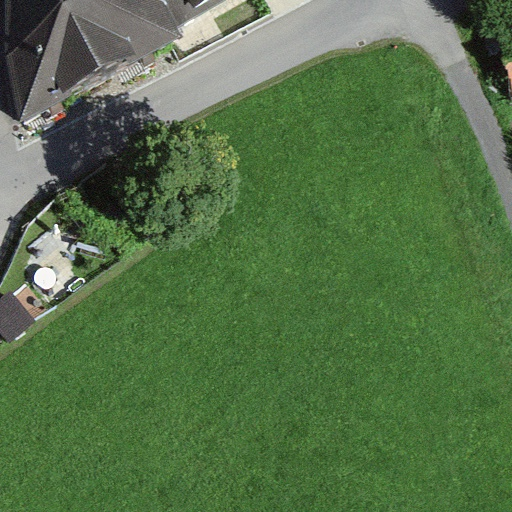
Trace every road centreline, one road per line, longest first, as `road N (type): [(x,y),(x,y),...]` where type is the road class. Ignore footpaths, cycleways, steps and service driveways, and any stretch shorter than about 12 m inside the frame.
road 1 (unclassified): [(367,0),(326,28),(0,183)]
road 2 (track): [(414,0),(473,96),(511,201)]
